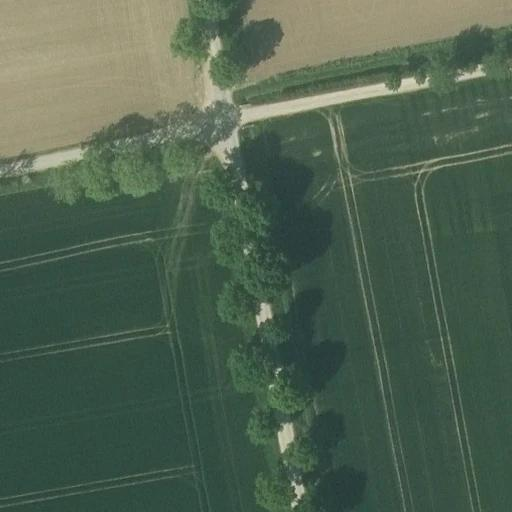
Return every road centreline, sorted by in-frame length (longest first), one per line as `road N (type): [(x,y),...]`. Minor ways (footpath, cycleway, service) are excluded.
road 1 (unclassified): [(225,115),(291,511)]
road 2 (unclassified): [(511,57),(225,115)]
road 3 (unclassified): [(0,166),(225,115)]
